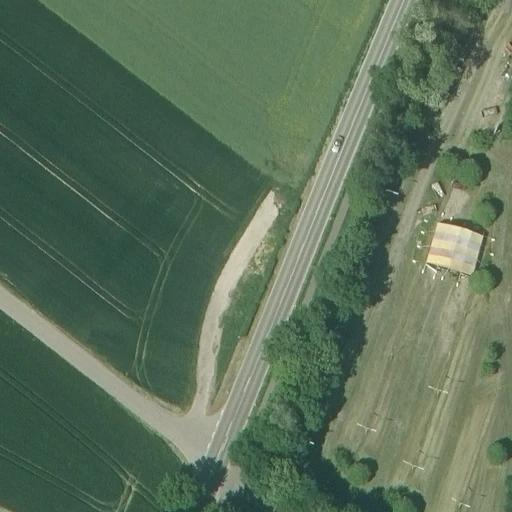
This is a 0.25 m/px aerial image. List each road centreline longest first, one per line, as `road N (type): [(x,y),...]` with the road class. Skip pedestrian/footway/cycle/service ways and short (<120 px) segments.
road 1 (tertiary): [(215,466),(403,0)]
road 2 (unclassified): [(0,298),(215,466)]
road 3 (track): [(283,207),(228,309),(210,422),(192,447)]
